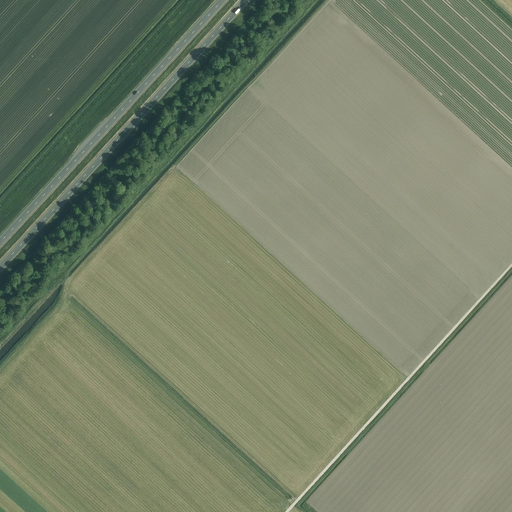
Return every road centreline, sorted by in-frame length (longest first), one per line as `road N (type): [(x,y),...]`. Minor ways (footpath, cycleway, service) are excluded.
road 1 (trunk): [(0,268),(246,0)]
road 2 (track): [(511,265),(288,511)]
road 3 (trunk): [(223,0),(0,243)]
